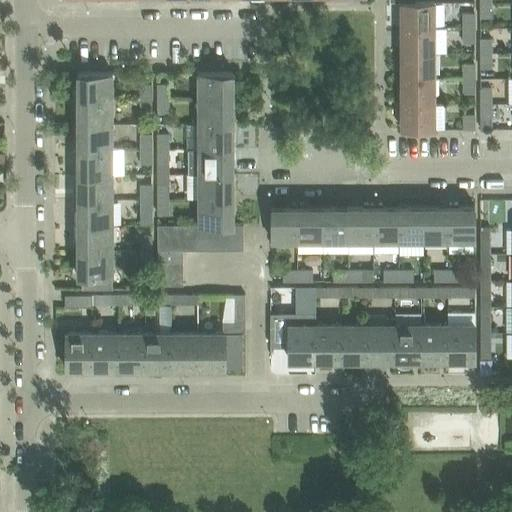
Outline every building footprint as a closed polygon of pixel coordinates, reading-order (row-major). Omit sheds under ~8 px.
[(401,0),(402,27),(435,27),(435,0),(416,0),(401,0)] [(492,1),(481,1),(481,16),(493,16),(492,1)] [(464,12),(464,27),(475,27),(475,12),(464,12)] [(402,27),(402,52),(436,52),(435,27),(402,27)] [(475,27),(464,27),(464,42),(475,42),(475,27)] [(481,37),(481,52),(492,52),(492,37),(481,37)] [(402,52),(402,77),(436,77),(436,52),(402,52)] [(492,52),(481,52),(481,67),(493,66),(492,52)] [(464,62),(464,77),(475,77),(475,62),(464,62)] [(199,71),(199,97),(234,97),(234,71),(199,71)] [(75,88),(75,97),(114,97),(114,72),(78,72),(78,88),(75,88)] [(402,77),(402,102),(436,102),(436,77),(402,77)] [(475,77),(464,77),(464,92),(475,92),(475,77)] [(141,82),(141,97),(152,97),(152,82),(141,82)] [(158,82),(158,97),(169,97),(169,82),(158,82)] [(481,87),(481,102),(492,102),(492,87),(481,87)] [(78,107),(78,122),(114,122),(114,97),(75,97),(75,107),(78,107)] [(152,97),(141,97),(141,112),(152,112),(152,97)] [(169,97),(158,97),(158,112),(169,112),(169,97)] [(199,97),(199,122),(234,122),(234,97),(199,97)] [(402,129),(436,129),(436,102),(402,102),(402,129)] [(492,102),(481,102),(481,117),(493,117),(492,102)] [(464,114),(464,129),(475,128),(476,114),(464,114)] [(75,138),(75,148),(114,148),(114,122),(78,122),(78,138),(75,138)] [(199,122),(199,148),(235,148),(234,122),(199,122)] [(141,132),(141,148),(152,148),(152,132),(141,132)] [(158,132),(158,148),(169,148),(169,132),(158,132)] [(78,157),(78,173),(114,173),(114,148),(75,148),(75,157),(78,157)] [(152,148),(141,148),(141,163),(152,163),(152,148)] [(169,148),(158,148),(158,163),(169,163),(169,148)] [(199,148),(189,148),(189,173),(199,173),(235,173),(235,148),(199,148)] [(75,189),(75,198),(113,198),(114,173),(78,173),(78,189),(75,189)] [(199,173),(199,198),(235,198),(235,173),(199,173)] [(158,183),(158,198),(169,198),(169,183),(158,183)] [(152,184),(141,184),(141,198),(152,198),(152,184)] [(78,208),(78,224),(113,224),(113,198),(75,198),(75,208),(78,208)] [(152,198),(141,198),(141,213),(152,213),(152,198)] [(169,198),(158,198),(158,213),(169,213),(169,198)] [(221,224),(233,224),(235,224),(235,198),(199,198),(199,224),(208,224),(221,224)] [(273,240),(299,240),(299,202),(289,202),(289,205),(273,205),(273,240)] [(299,240),(324,240),(324,205),(308,205),(308,202),(299,202),(299,240)] [(349,240),(374,240),(374,202),(365,202),(365,205),(349,205),(349,240)] [(374,240),(399,240),(400,204),(384,204),(384,202),(374,202),(374,240)] [(425,240),(450,240),(450,202),(440,202),(440,204),(425,204),(425,240)] [(450,202),(450,240),(476,240),(476,205),(459,205),(459,202),(450,202)] [(399,240),(425,240),(425,204),(400,204),(399,240)] [(324,240),(349,240),(349,205),(324,205),(324,240)] [(75,239),(75,249),(113,249),(113,224),(78,224),(78,240),(75,239)] [(159,224),(159,249),(184,249),(184,224),(159,224)] [(196,224),(184,224),(184,249),(196,249),(196,224)] [(199,224),(196,224),(196,249),(209,249),(208,224),(199,224)] [(221,224),(208,224),(209,249),(221,249),(221,224)] [(233,224),(221,224),(221,249),(233,249),(233,224)] [(235,224),(233,224),(233,249),(245,249),(245,224),(235,224)] [(141,234),(141,249),(152,249),(152,234),(141,234)] [(481,237),(481,252),(491,252),(491,237),(481,237)] [(75,249),(75,258),(78,258),(78,274),(83,274),(83,288),(110,288),(113,288),(113,275),(113,249),(75,249)] [(152,249),(141,249),(141,264),(152,264),(152,249)] [(184,249),(159,249),(159,261),(184,261),(184,249)] [(491,252),(481,252),(481,268),(491,268),(491,252)] [(159,261),(159,272),(184,272),(184,261),(159,261)] [(299,280),(299,269),(284,269),(284,280),(299,280)] [(314,269),(299,269),(299,280),(314,280),(314,269)] [(349,280),(349,269),(334,269),(334,280),(349,280)] [(364,269),(349,269),(349,280),(365,280),(364,269)] [(399,280),(399,269),(384,269),(385,280),(399,280)] [(415,269),(399,269),(399,280),(415,280),(415,269)] [(450,280),(450,269),(435,269),(435,280),(450,280)] [(465,269),(450,269),(450,280),(465,280),(465,269)] [(184,272),(159,272),(159,284),(184,284),(184,272)] [(432,295),(448,295),(448,284),(432,285),(432,295)] [(448,284),(448,295),(465,295),(465,285),(448,284)] [(315,285),(299,285),(299,295),(315,295),(315,285)] [(326,295),(343,295),(343,285),(326,285),(326,295)] [(343,285),(343,295),(360,295),(360,285),(343,285)] [(379,295),(396,295),(396,285),(379,285),(379,295)] [(396,285),(396,295),(412,295),(412,285),(396,285)] [(481,290),(481,305),(491,305),(491,290),(481,290)] [(66,294),(66,306),(93,305),(92,293),(66,294)] [(119,303),(119,293),(103,293),(103,303),(119,303)] [(119,303),(135,303),(135,293),(119,293),(119,303)] [(172,303),(172,293),(156,293),(156,303),(172,303)] [(172,303),(187,303),(187,293),(172,293),(172,303)] [(225,333),(199,333),(199,368),(225,368),(239,368),(243,368),(243,332),(246,332),(246,293),(234,293),(234,320),(230,320),(230,333),(225,333)] [(491,305),(481,305),(481,321),(491,321),(491,305)] [(475,311),(448,311),(448,324),(449,359),(475,359),(475,339),(475,324),(475,311)] [(316,312),(271,312),(271,346),(290,346),(290,359),(317,359),(316,324),(316,312)] [(386,324),(369,324),(369,359),(396,359),(396,324),(396,316),(386,316),(386,324)] [(343,324),(316,324),(317,359),(343,359),(343,324)] [(369,324),(343,324),(343,359),(369,359),(369,324)] [(422,324),(396,324),(396,359),(422,359),(422,324)] [(448,324),(422,324),(422,359),(449,359),(448,324)] [(92,368),(92,333),(66,333),(66,368),(92,368)] [(119,333),(92,333),(92,368),(119,368),(119,333)] [(145,333),(119,333),(119,368),(145,368),(145,333)] [(172,333),(146,333),(146,368),(172,368),(172,333)] [(199,333),(172,333),(172,368),(199,368),(199,333)] [(481,342),(481,359),(481,375),(491,375),(491,359),(491,343),(481,342)]
